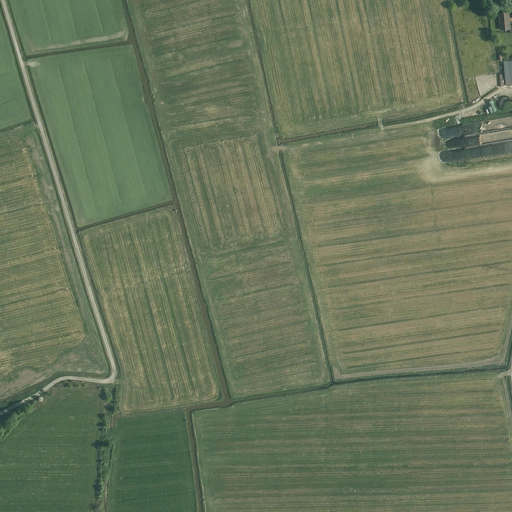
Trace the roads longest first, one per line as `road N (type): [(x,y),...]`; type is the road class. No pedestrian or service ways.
road 1 (track): [(2,0),(113,375)]
road 2 (track): [(113,375),(65,378),(0,414)]
